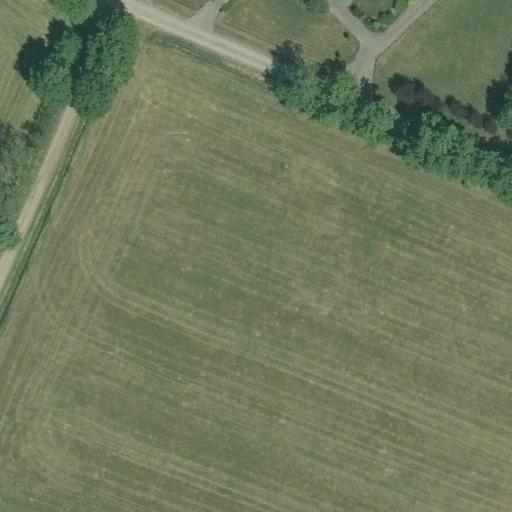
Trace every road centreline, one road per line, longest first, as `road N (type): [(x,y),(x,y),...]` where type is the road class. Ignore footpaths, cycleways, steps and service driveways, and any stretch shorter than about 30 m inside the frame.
road 1 (unclassified): [(511,174),(107,0)]
road 2 (track): [(0,269),(117,5)]
